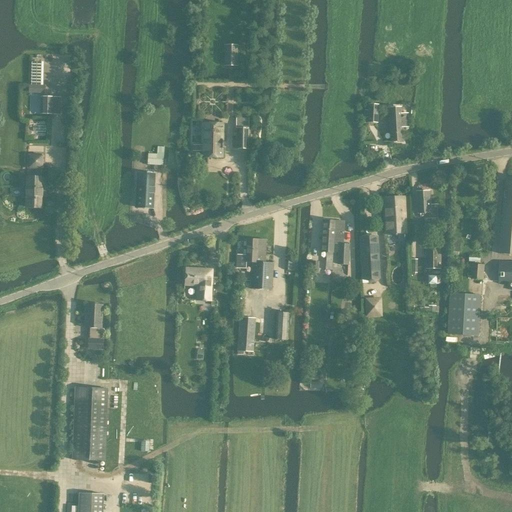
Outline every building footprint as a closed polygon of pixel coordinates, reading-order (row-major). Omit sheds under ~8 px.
[(223,45),(223,65),(236,66),(236,46),(223,45)] [(41,97),(40,114),(53,115),(53,97),(41,97)] [(364,110),(364,118),(368,118),(367,122),(377,123),(377,111),(378,106),(368,105),(368,110),(364,110)] [(389,108),(390,142),(402,142),(402,128),(407,127),(406,114),(401,114),(400,108),(389,108)] [(202,151),(202,157),(222,157),(222,124),(202,124),(202,145),(193,145),(193,151),(202,151)] [(235,148),(248,149),(248,129),(235,128),(235,148)] [(148,154),(147,165),(163,166),(164,148),(157,148),(157,155),(148,154)] [(22,188),(26,188),(25,208),(41,208),(41,192),(46,192),(47,179),(42,179),(42,178),(41,178),(41,174),(27,173),(27,178),(26,178),(26,180),(22,180),(22,188)] [(137,179),(135,207),(152,208),(153,194),(154,194),(154,193),(153,193),(153,188),(155,188),(155,187),(153,187),(154,180),(154,175),(153,175),(153,180),(137,179)] [(511,179),(506,179),(503,216),(511,216),(511,179)] [(430,191),(417,192),(418,214),(428,213),(429,218),(437,218),(437,205),(431,205),(430,191)] [(385,234),(405,233),(403,197),(383,198),(385,234)] [(511,254),(511,216),(503,216),(500,254),(511,254)] [(334,233),(333,244),(339,244),(338,264),(348,264),(349,244),(343,244),(344,221),(323,220),(322,230),(330,230),(330,232),(334,233)] [(332,270),(333,244),(334,233),(330,232),(330,230),(322,230),(321,252),(326,252),(325,269),(332,270)] [(362,280),(380,279),(377,236),(360,237),(362,280)] [(250,289),(271,290),(273,263),(264,263),(266,241),(247,239),(246,256),(246,262),(252,263),(250,289)] [(429,268),(440,268),(441,268),(441,246),(429,246),(429,268)] [(511,262),(500,262),(500,282),(511,282),(511,262)] [(471,278),(484,279),(484,265),(472,264),(471,278)] [(215,302),(216,278),(208,278),(208,271),(185,270),(184,285),(199,285),(198,301),(215,302)] [(448,334),(478,336),(480,295),(450,294),(448,334)] [(381,316),(380,299),(365,299),(366,316),(381,316)] [(100,329),(101,329),(102,306),(86,305),(85,328),(89,328),(89,340),(88,340),(88,349),(102,350),(102,341),(100,340),(100,329)] [(274,340),(286,341),(287,313),(275,313),(274,340)] [(240,316),(238,341),(243,341),(248,342),(248,346),(253,346),(253,342),(255,319),(243,318),(243,316),(240,316)] [(74,387),(71,460),(105,461),(108,389),(74,387)] [(78,493),(77,511),(102,511),(103,494),(78,493)]
